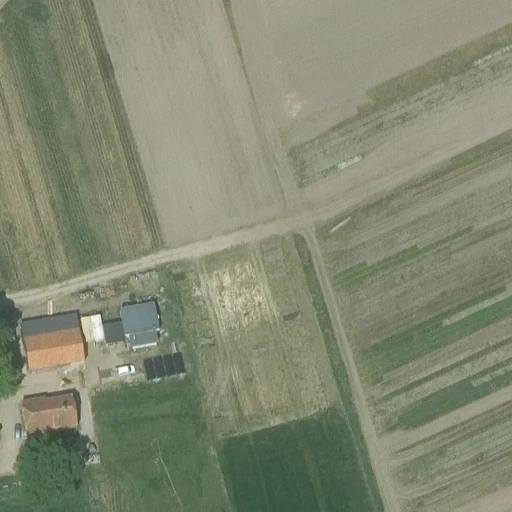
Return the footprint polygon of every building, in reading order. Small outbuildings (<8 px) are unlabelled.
[(179,346),(172,309),(119,319),(126,356),(179,346)] [(6,341),(12,375),(55,370),(57,381),(86,377),(83,362),(97,359),(91,333),(78,336),(77,328),(6,341)] [(0,342),(0,378),(8,377),(2,342),(0,342)] [(90,397),(94,429),(104,427),(104,432),(170,419),(163,383),(90,397)] [(76,431),(72,411),(70,399),(40,404),(20,407),(26,442),(50,438),(49,435),(76,431)]
